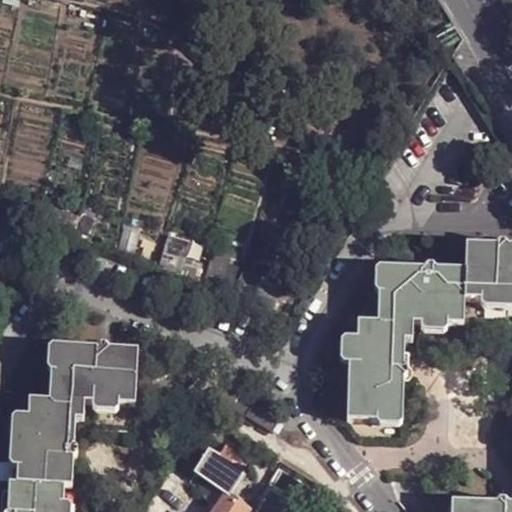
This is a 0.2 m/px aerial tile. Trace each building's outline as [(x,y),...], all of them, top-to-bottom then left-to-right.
[(511,234),(511,235),(509,231),(500,231),(498,232),(497,239),(469,239),(469,259),(442,258),(442,254),(439,251),(430,251),(428,253),(427,258),(389,257),(388,283),(383,284),(384,314),(360,313),(360,330),(352,330),(351,357),(350,411),(381,412),(381,407),(408,408),(409,368),(414,369),(417,365),(417,359),(414,357),(410,357),(410,332),(417,331),(417,314),(426,314),(452,315),(469,315),(469,295),(485,295),(511,296),(511,234)] [(381,263),(380,280),(383,284),(388,283),(389,257),(381,263)] [(511,304),(511,296),(485,295),(483,299),(489,304),(511,304)] [(452,315),(426,314),(425,318),(430,323),(449,323),(451,321),(452,315)] [(55,350),(54,367),(59,371),(63,371),(65,346),(62,345),(55,350)] [(140,349),(65,346),(63,371),(59,371),(58,400),(37,400),(36,417),(29,417),(26,467),(26,483),(12,482),(9,511),(61,511),(62,501),(62,485),(77,486),(81,417),(88,417),(88,401),(94,401),(121,402),(137,403),(140,349)] [(229,382),(218,399),(231,406),(240,392),(241,389),(229,382)] [(253,400),(240,392),(231,406),(272,431),(283,413),(255,398),(253,400)] [(121,402),(94,401),(92,403),(99,410),(117,410),(120,405),(121,402)] [(404,415),(409,411),(408,408),(381,407),(381,412),(384,415),(404,415)] [(26,467),(29,417),(25,416),(19,421),(18,462),(22,468),(26,467)] [(255,463),(227,445),(221,456),(210,448),(196,473),(219,487),(212,498),(222,504),(217,511),(248,511),(251,508),(233,496),(255,463)] [(511,511),(511,502),(445,502),(445,511),(511,511)]
